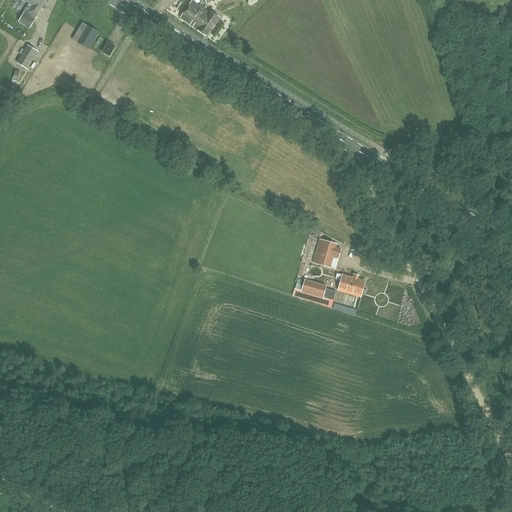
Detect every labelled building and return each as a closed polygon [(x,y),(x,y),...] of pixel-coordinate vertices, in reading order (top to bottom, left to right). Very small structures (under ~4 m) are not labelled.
[(24,0),(30,3),(24,14),(23,13),(18,22),(30,29),(37,16),(36,15),(45,0),(24,0)] [(210,13),(193,0),(180,17),(206,36),(220,17),(211,11),(210,13)] [(87,25),(77,42),(88,49),(98,31),(87,25)] [(108,42),(103,52),(110,56),(115,46),(108,42)] [(27,69),(39,52),(27,45),(16,62),(27,69)] [(12,80),(17,82),(20,72),(15,70),(12,80)] [(112,117),(117,108),(95,94),(89,103),(112,117)] [(336,244),(320,239),(313,262),(330,267),(333,255),(339,257),(341,249),(335,248),(336,244)] [(361,296),(365,281),(343,275),(339,289),(361,296)] [(302,290),(305,282),(298,280),(296,289),(302,291),(302,290)] [(326,286),(305,280),(305,282),(302,290),(323,297),(326,286)]
